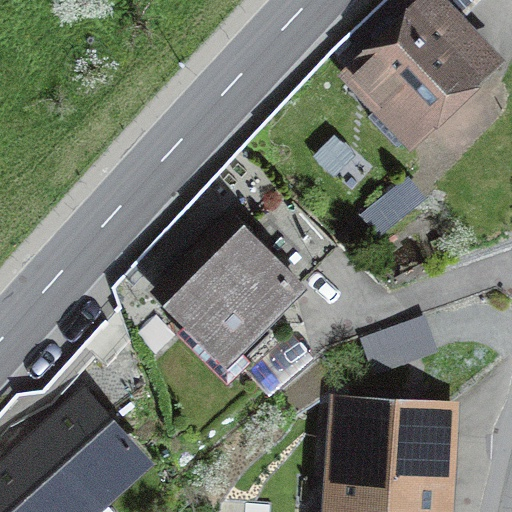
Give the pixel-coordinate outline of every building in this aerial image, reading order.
[(464,0),(447,0),(455,8),(464,0)] [(376,56),(358,74),(385,102),(395,93),(422,122),(484,62),(430,5),(411,22),(407,18),(372,52),(376,56)] [(458,152),(506,108),(482,82),(434,126),(458,152)] [(234,219),(159,294),(186,322),(176,333),(226,384),(250,361),(236,347),(322,262),(277,217),(254,239),(234,219)] [(365,340),(375,369),(434,348),(423,318),(365,340)] [(341,511),(432,511),(439,403),(348,397),(341,511)] [(0,504),(6,511),(72,511),(133,458),(81,401),(0,472),(0,504)]
